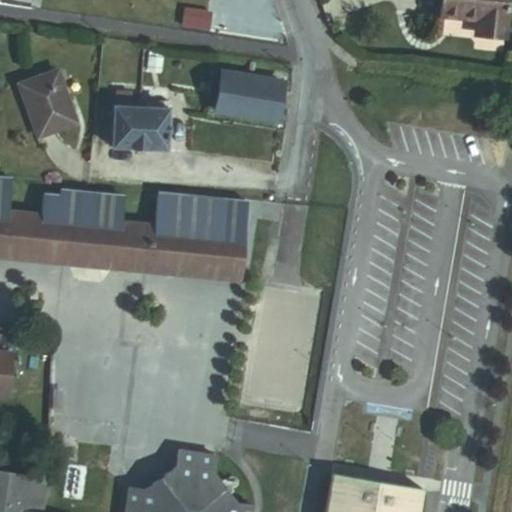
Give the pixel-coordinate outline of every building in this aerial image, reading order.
[(478,30),(507,34),(511,0),(445,0),(444,11),(480,16),(478,30)] [(77,129),(60,77),(20,91),(36,142),(77,129)] [(213,110),(271,119),(276,86),(218,77),(213,110)] [(116,148),(171,155),(179,97),(124,90),(116,148)] [(0,260),(232,290),(242,212),(155,200),(151,232),(115,228),(119,203),(57,195),(56,202),(37,200),(34,220),(0,215),(0,260)] [(0,401),(2,401),(9,358),(0,357),(0,401)] [(252,511),(254,501),(236,498),(215,467),(218,451),(180,444),(177,461),(141,488),(123,485),(118,511),(252,511)] [(417,511),(423,480),(330,464),(321,511),(417,511)] [(41,511),(46,480),(0,470),(0,511),(1,511),(41,511)]
